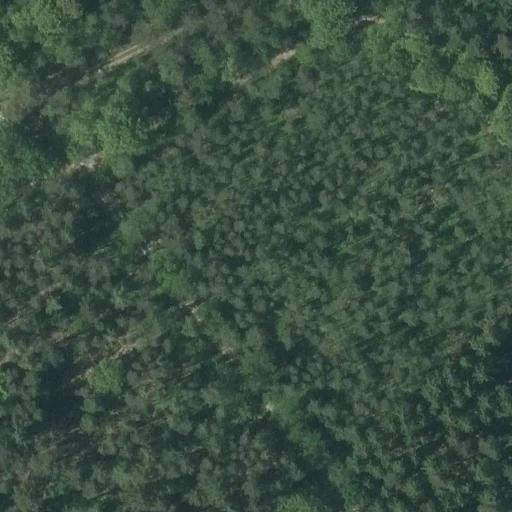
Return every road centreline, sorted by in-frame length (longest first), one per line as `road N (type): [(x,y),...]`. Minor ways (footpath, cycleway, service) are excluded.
road 1 (track): [(24,108),(78,160),(357,511)]
road 2 (track): [(0,200),(344,24)]
road 3 (track): [(237,0),(0,118)]
road 4 (track): [(511,94),(384,28),(344,24)]
